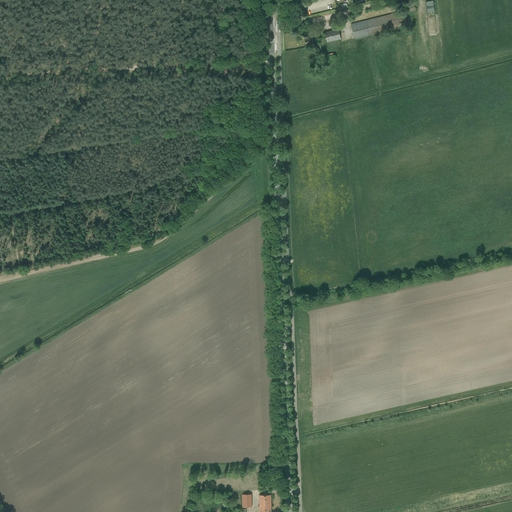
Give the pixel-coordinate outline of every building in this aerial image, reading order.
[(407,4),(410,12),(416,10),(413,2),(407,4)] [(351,24),(352,29),(355,39),(408,26),(406,16),(405,11),(351,24)] [(324,33),(327,42),(341,39),(338,29),(324,33)] [(310,47),(314,46),(311,36),(306,37),(306,38),(304,39),(306,46),(309,46),(310,47)] [(314,46),(317,57),(323,56),(324,59),(334,57),(333,53),(323,56),(320,44),(314,46)] [(225,490),(257,489),(257,477),(238,477),(238,483),(225,483),(225,490)] [(251,507),(251,494),(242,494),(242,507),(251,507)] [(259,495),(259,511),(271,511),(271,503),(270,503),(270,500),(271,500),(271,495),(259,495)]
